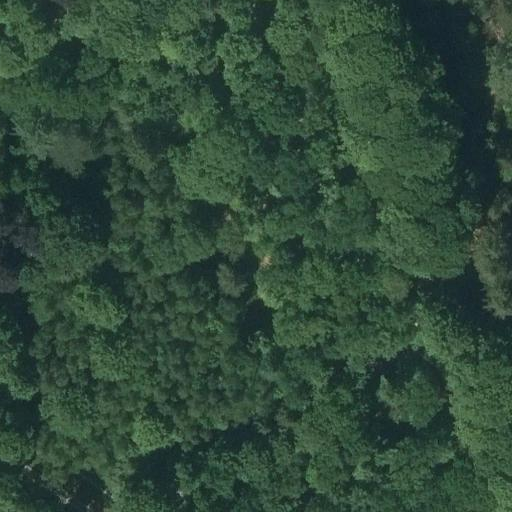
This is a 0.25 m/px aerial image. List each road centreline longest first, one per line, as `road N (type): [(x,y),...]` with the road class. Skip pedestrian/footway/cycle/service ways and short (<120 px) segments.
road 1 (track): [(344,0),(488,387)]
road 2 (track): [(144,511),(488,387)]
road 3 (unknown): [(132,511),(0,429)]
